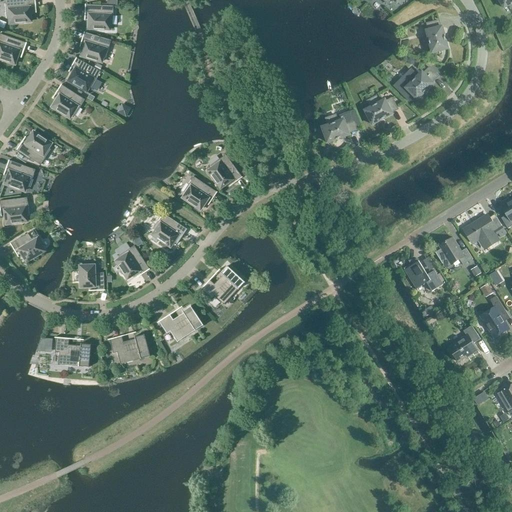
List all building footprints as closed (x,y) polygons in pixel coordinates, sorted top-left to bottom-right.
[(35,5),(34,0),(6,0),(4,0),(6,19),(9,19),(9,24),(30,22),(29,5),(35,4),(35,5)] [(511,0),(499,0),(504,8),(510,5),(511,9),(511,8),(511,0)] [(112,25),(113,6),(108,6),(85,5),(84,12),(85,12),(89,12),(88,29),(109,30),(109,25),(112,25)] [(433,52),(448,48),(443,26),(440,27),(439,20),(427,23),(429,30),(427,30),(428,36),(424,37),(426,48),(431,46),(433,52)] [(86,40),(81,56),(101,63),(102,58),(105,59),(111,41),(84,33),(84,32),(82,39),(86,40)] [(24,50),(26,43),(0,34),(0,59),(14,64),(20,48),(23,50),(24,50)] [(76,66),(68,81),(86,91),(89,87),(91,89),(100,72),(99,71),(94,68),(76,59),(76,58),(72,64),(73,65),(76,66)] [(418,99),(434,83),(432,81),(438,76),(430,67),(424,73),(422,71),(418,76),(412,70),(395,86),(409,101),(414,96),(418,99)] [(61,85),(57,91),(61,93),(51,107),(69,119),(72,114),(74,116),(85,100),(61,85)] [(398,109),(392,98),(386,101),(385,99),(380,102),(376,96),(367,101),(371,107),(365,110),(373,124),(393,114),(392,112),(398,109)] [(341,117),(337,118),(336,115),(326,118),(328,125),(322,127),(328,142),(350,135),(349,132),(357,130),(350,112),(340,115),(341,117)] [(21,144),(20,144),(16,150),(17,150),(40,165),(50,150),(48,148),(50,144),(33,132),(24,147),(20,145),(21,144)] [(212,168),(208,171),(220,188),(234,178),(236,181),(236,182),(242,178),(225,155),(210,166),(212,168)] [(8,160),(6,167),(10,168),(4,185),(24,192),(26,187),(29,188),(35,170),(9,161),(8,160)] [(213,198),(217,192),(216,192),(193,177),(183,192),(185,194),(182,198),(200,210),(209,196),(212,198),(213,198)] [(0,208),(4,208),(6,225),(27,222),(26,217),(29,217),(27,198),(0,201),(0,208)] [(511,200),(502,206),(507,214),(501,218),(508,228),(511,225),(511,221),(511,220),(511,219),(511,200)] [(177,244),(186,229),(163,214),(152,230),(155,231),(152,235),(170,247),(173,241),(177,244)] [(495,228),(499,233),(501,236),(506,233),(501,224),(496,227),(488,215),(465,230),(472,242),(479,238),(486,248),(498,240),(492,230),(495,228)] [(17,248),(26,262),(44,252),(41,247),(44,246),(34,229),(10,244),(13,250),(14,250),(17,248)] [(463,265),(473,259),(466,248),(461,251),(452,239),(454,238),(453,237),(439,246),(439,247),(441,246),(442,248),(436,252),(435,252),(442,263),(443,263),(449,259),(451,263),(450,264),(451,265),(460,259),(463,265)] [(115,262),(127,279),(141,270),(143,273),(149,270),(149,269),(134,246),(118,256),(119,259),(115,262)] [(409,260),(412,265),(405,269),(404,268),(418,290),(417,288),(427,282),(432,291),(443,284),(434,270),(427,274),(418,259),(411,263),(409,260)] [(79,263),(80,287),(97,287),(97,291),(104,291),(104,290),(103,273),(94,273),(93,266),(89,266),(88,263),(79,263)] [(244,283),(227,267),(220,274),(222,276),(214,285),(209,281),(209,280),(199,291),(200,291),(201,290),(211,299),(214,297),(223,305),(244,283)] [(489,284),(484,287),(489,295),(493,292),(489,284)] [(494,337),(508,328),(499,312),(504,308),(496,296),(490,300),(495,308),(481,317),(494,337)] [(169,315),(157,323),(159,322),(166,334),(170,332),(177,343),(202,326),(190,307),(181,312),(183,314),(173,320),(169,315)] [(474,343),(480,339),(472,325),(463,331),(466,335),(449,347),(458,362),(472,353),(473,354),(478,350),(474,343)] [(149,357),(143,335),(134,337),(134,339),(123,342),(121,337),(121,336),(107,340),(109,340),(113,354),(117,353),(120,365),(149,357)] [(88,368),(90,345),(80,344),(80,346),(68,345),(68,339),(69,339),(54,338),(56,338),(55,352),(59,353),(58,365),(88,368)] [(511,384),(502,390),(497,393),(507,410),(508,410),(511,416),(511,415),(511,384)] [(506,413),(500,416),(504,423),(509,419),(506,413)]
